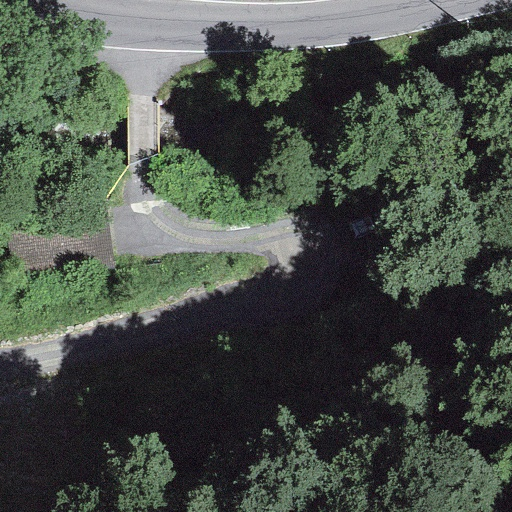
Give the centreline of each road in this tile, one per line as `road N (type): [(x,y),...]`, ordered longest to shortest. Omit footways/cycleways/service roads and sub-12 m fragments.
road 1 (track): [(146,23),(140,163),(149,214),(174,239),(278,234),(298,242),(307,255),(306,294),(274,309),(197,316),(0,362)]
road 2 (secondary): [(457,0),(247,26),(146,23),(12,0)]
